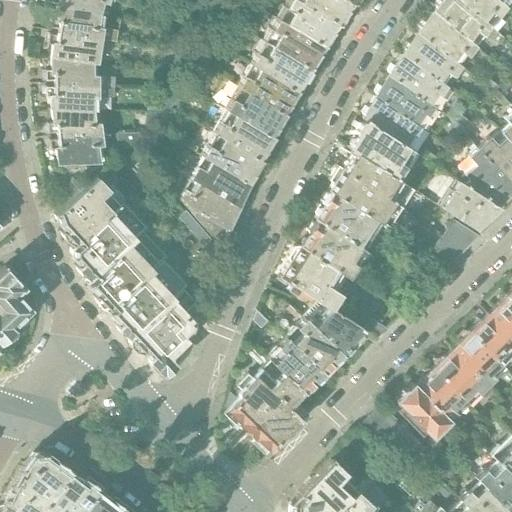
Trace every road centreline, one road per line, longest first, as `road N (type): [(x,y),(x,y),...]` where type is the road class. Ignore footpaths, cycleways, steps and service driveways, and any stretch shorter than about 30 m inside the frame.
road 1 (residential): [(169,432),(189,412),(308,137),(395,0)]
road 2 (residential): [(511,237),(243,511)]
road 3 (residential): [(74,323),(21,191),(8,78),(13,0)]
road 4 (residential): [(11,417),(90,457),(160,511)]
road 5 (residential): [(169,432),(74,323)]
